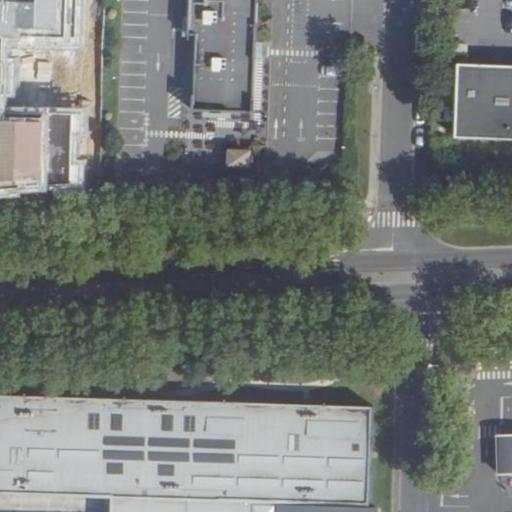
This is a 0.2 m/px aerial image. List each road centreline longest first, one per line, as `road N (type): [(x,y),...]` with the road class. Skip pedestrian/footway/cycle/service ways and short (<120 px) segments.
road 1 (tertiary): [(391,263),(0,289)]
road 2 (tertiary): [(0,315),(389,293)]
road 3 (residential): [(391,263),(401,0)]
road 4 (unclassified): [(422,292),(415,511)]
road 5 (tertiary): [(511,259),(391,263)]
